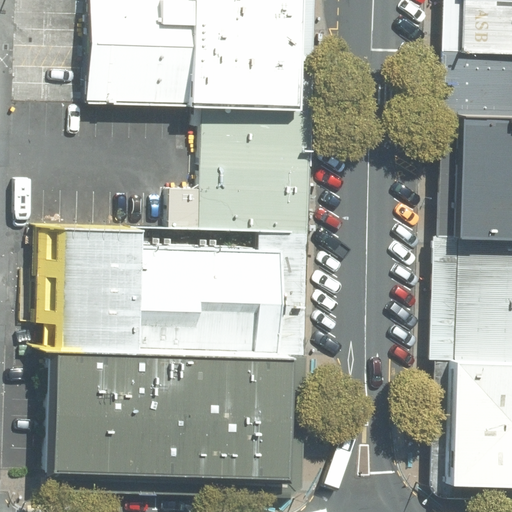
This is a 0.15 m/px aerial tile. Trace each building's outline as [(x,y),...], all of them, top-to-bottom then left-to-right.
[(272,80),(274,0),(77,0),(75,74),(170,77),(272,80)] [(511,0),(422,0),(422,95),(511,95),(511,0)] [(271,195),(272,80),(170,77),(167,195),(271,195)] [(511,95),(422,95),(421,225),(511,225),(511,95)] [(270,465),(271,195),(167,195),(41,194),(40,464),(270,465)] [(511,225),(421,225),(421,335),(511,335),(511,225)] [(511,335),(421,335),(420,466),(511,466),(511,335)]
